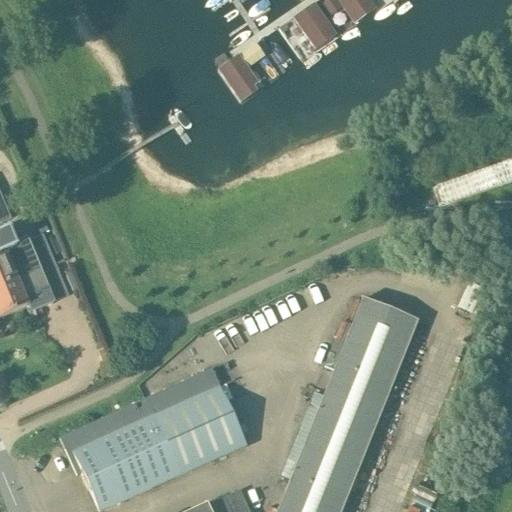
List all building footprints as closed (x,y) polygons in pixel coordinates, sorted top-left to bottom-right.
[(339,36),(378,9),(372,0),(320,0),(316,3),(339,36)] [(372,0),(378,9),(390,0),(372,0)] [(302,61),(339,36),(316,3),(279,28),(302,61)] [(281,75),(302,61),(279,28),(258,43),(281,75)] [(242,102),(281,75),(258,43),(219,69),(242,102)] [(446,204),(511,184),(511,163),(440,185),(446,204)] [(0,288),(16,282),(31,276),(39,272),(26,241),(17,245),(10,230),(0,234),(0,254),(1,254),(2,257),(0,257),(0,288)] [(31,276),(16,282),(0,288),(0,319),(31,306),(33,311),(53,302),(40,272),(39,272),(31,276)] [(280,478),(289,482),(277,511),(341,511),(417,324),(361,301),(352,326),(342,322),(324,367),(333,371),(323,398),(314,395),(280,478)] [(98,511),(105,511),(246,448),(219,387),(211,370),(58,440),(76,478),(82,475),(98,511)] [(248,511),(239,491),(207,505),(192,511),(248,511)]
